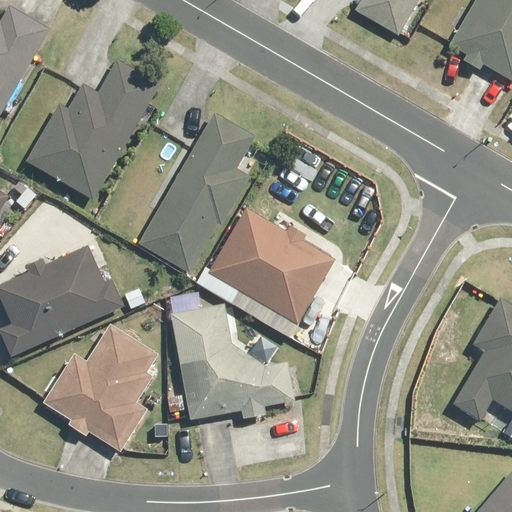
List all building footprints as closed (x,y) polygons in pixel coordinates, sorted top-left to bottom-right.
[(364,0),(358,12),(399,37),(421,0),(364,0)] [(511,0),(480,0),(454,45),(511,78),(511,0)] [(0,112),(2,113),(49,31),(0,3),(0,112)] [(83,84),(39,162),(53,170),(51,174),(96,200),(163,89),(118,62),(99,93),(83,84)] [(218,121),(144,246),(185,270),(259,145),(218,121)] [(252,216),(219,273),(300,320),(333,263),(252,216)] [(0,293),(0,303),(24,353),(122,306),(94,248),(0,293)] [(475,346),(487,353),(478,369),(455,404),(480,421),(494,399),(511,409),(511,304),(500,299),(475,346)] [(239,414),(296,404),(289,361),(266,365),(226,336),(221,312),(173,320),(183,380),(191,422),(239,414)] [(73,362),(45,405),(122,456),(150,413),(136,404),(164,359),(112,327),(85,370),(73,362)] [(511,511),(511,473),(480,511),(511,511)]
